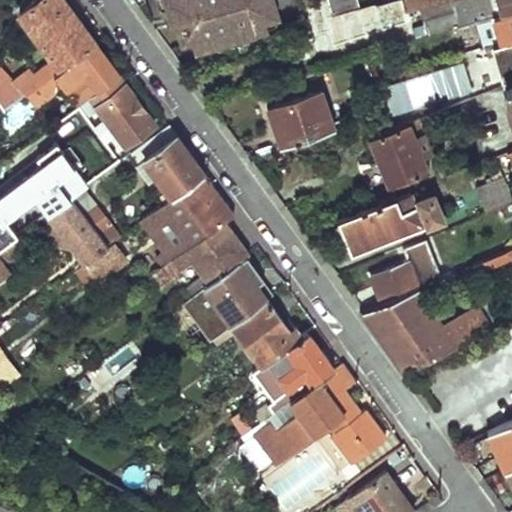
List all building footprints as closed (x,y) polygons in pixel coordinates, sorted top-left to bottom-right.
[(58,0),(38,0),(17,16),(49,61),(23,79),(30,87),(35,83),(90,43),(58,0)] [(282,23),(275,0),(163,0),(167,13),(177,24),(177,25),(177,27),(177,28),(177,30),(177,31),(180,34),(181,35),(183,36),(184,36),(187,36),(188,36),(189,35),(192,44),(199,48),(282,23)] [(307,10),(315,38),(449,0),(495,0),(500,13),(511,8),(511,0),(379,0),(358,6),(330,14),(327,4),(307,10)] [(326,0),(327,4),(330,14),(358,6),(356,0),(326,0)] [(478,19),(486,44),(492,43),(511,37),(511,8),(500,13),(478,19)] [(177,24),(167,13),(171,26),(177,24)] [(511,37),(492,43),(504,83),(511,80),(511,37)] [(90,43),(35,83),(44,97),(75,74),(86,88),(77,94),(83,101),(115,78),(90,43)] [(149,124),(115,78),(83,101),(94,117),(86,124),(74,108),(49,126),(56,136),(58,139),(60,144),(71,158),(72,160),(76,163),(87,176),(111,158),(98,140),(106,134),(116,148),(149,124)] [(9,102),(0,88),(0,106),(1,108),(9,102)] [(283,127),(288,143),(335,128),(323,90),(270,107),(277,129),(283,127)] [(351,101),(357,120),(367,117),(362,98),(351,101)] [(362,123),(367,139),(374,137),(368,120),(362,123)] [(415,120),(374,137),(389,187),(431,171),(415,120)] [(187,150),(167,122),(134,147),(141,155),(170,196),(203,172),(187,150)] [(0,246),(28,226),(48,211),(69,195),(82,186),(53,145),(0,184),(0,246)] [(463,197),(472,218),(509,204),(511,202),(511,150),(487,160),(494,178),(511,170),(511,191),(495,198),(490,186),(463,197)] [(170,196),(141,155),(129,164),(158,204),(170,196)] [(158,204),(142,216),(153,230),(181,209),(184,214),(179,219),(188,232),(166,248),(160,253),(165,261),(169,258),(224,218),(232,212),(218,192),(203,172),(170,196),(158,204)] [(82,186),(69,195),(105,244),(118,234),(82,186)] [(327,223),(339,255),(439,217),(430,192),(417,197),(419,202),(404,208),(388,214),(383,201),(327,223)] [(383,201),(388,214),(404,208),(399,194),(383,201)] [(69,195),(48,211),(83,260),(105,244),(69,195)] [(181,209),(153,230),(166,248),(188,232),(179,219),(184,214),(181,209)] [(224,218),(169,258),(175,266),(187,258),(198,273),(182,284),(188,293),(195,288),(236,258),(246,250),(224,218)] [(0,246),(0,279),(18,266),(10,253),(35,236),(28,226),(0,246)] [(436,279),(421,239),(398,249),(403,262),(369,275),(381,305),(418,289),(417,287),(436,279)] [(83,260),(78,264),(92,283),(119,263),(105,244),(83,260)] [(511,249),(463,271),(470,285),(511,266),(511,249)] [(236,258),(195,288),(224,327),(265,297),(236,258)] [(364,313),(407,371),(497,327),(486,303),(449,319),(427,286),(418,289),(381,305),(364,313)] [(231,336),(253,366),(257,363),(300,332),(292,322),(287,326),(268,299),(227,329),(231,336)] [(227,329),(212,340),(217,347),(231,336),(227,329)] [(300,332),(257,363),(285,400),(330,368),(303,330),(300,332)] [(2,356),(0,357),(0,383),(15,372),(2,356)] [(383,436),(362,408),(358,411),(354,414),(351,410),(355,407),(343,391),(342,390),(353,381),(339,362),(330,368),(285,400),(284,401),(294,415),(276,429),(291,450),(326,424),(331,431),(326,434),(348,463),(383,436)] [(265,415),(252,425),(257,433),(271,423),(265,415)] [(511,421),(492,431),(511,466),(511,421)] [(405,511),(413,507),(385,467),(344,496),(356,511),(405,511)] [(356,511),(344,496),(333,504),(338,511),(356,511)]
